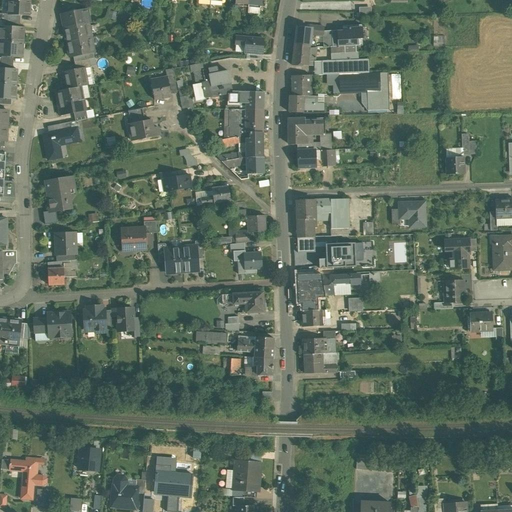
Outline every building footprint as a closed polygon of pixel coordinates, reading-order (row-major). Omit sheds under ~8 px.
[(30,1),(9,0),(8,15),(20,16),(27,16),(29,16),(30,1)] [(370,16),(370,7),(358,7),(358,17),(370,16)] [(87,10),(79,12),(80,19),(82,18),(88,17),(87,10)] [(79,12),(65,14),(67,21),(80,19),(79,12)] [(80,19),(67,21),(68,27),(83,24),(82,18),(80,19)] [(68,27),(64,28),(67,43),(90,38),(88,24),(88,23),(83,24),(68,27)] [(361,25),(348,26),(348,30),(343,30),(343,32),(332,33),(331,31),(332,47),(344,46),(355,46),(359,46),(359,39),(362,39),(361,25)] [(324,27),(310,26),(310,29),(312,29),(311,35),(323,36),(323,32),(323,31),(324,27)] [(4,27),(0,27),(0,41),(23,43),(24,28),(19,28),(4,27)] [(310,29),(296,27),(295,44),(309,46),(310,46),(311,35),(312,29),(310,29)] [(331,31),(323,32),(323,36),(323,48),(330,48),(332,48),(332,47),(331,31)] [(264,40),(235,37),(235,45),(244,46),(244,53),(247,54),(262,55),(263,55),(264,40)] [(90,38),(67,43),(70,57),(73,57),(93,53),(90,38)] [(23,43),(0,41),(0,57),(1,57),(13,58),(22,58),(23,43)] [(309,46),(295,44),(292,66),(307,66),(309,46)] [(315,46),(310,46),(309,46),(307,66),(314,66),(315,66),(315,63),(316,48),(315,48),(315,46)] [(344,46),(332,47),(332,48),(330,48),(331,55),(344,54),(344,46)] [(355,46),(344,46),(344,54),(355,53),(355,46)] [(93,53),(73,57),(74,63),(89,60),(94,59),(93,53)] [(344,54),(331,55),(332,62),(357,61),(357,53),(355,53),(344,54)] [(89,60),(74,63),(75,70),(83,68),(84,69),(90,67),(89,60)] [(332,62),(321,62),(322,75),(333,75),(339,74),(359,74),(358,61),(357,61),(332,62)] [(368,61),(358,61),(359,74),(368,73),(368,61)] [(207,62),(189,66),(191,73),(194,72),(208,69),(207,62)] [(321,62),(315,63),(315,66),(314,66),(315,76),(322,75),(321,62)] [(228,71),(218,73),(217,67),(208,69),(211,82),(212,86),(230,82),(228,71)] [(1,69),(0,68),(0,83),(16,85),(17,70),(13,70),(1,69)] [(75,70),(64,72),(67,90),(81,87),(87,86),(84,69),(83,68),(75,70)] [(173,69),(165,71),(167,80),(168,80),(168,84),(176,83),(173,69)] [(208,69),(194,72),(196,86),(202,84),(211,82),(208,69)] [(379,74),(339,75),(339,84),(339,93),(367,93),(380,92),(380,74),(379,74)] [(380,92),(367,93),(367,111),(381,110),(380,98),(387,98),(387,74),(384,74),(380,74),(380,92)] [(309,76),(293,76),(293,96),(302,97),(302,95),(310,94),(309,76)] [(167,80),(151,83),(154,100),(171,97),(168,84),(168,80),(167,80)] [(230,82),(212,86),(211,82),(202,84),(205,99),(228,94),(233,93),(230,82)] [(16,85),(0,83),(0,98),(11,99),(15,100),(16,85)] [(67,90),(55,92),(60,116),(73,113),(77,112),(76,111),(85,110),(81,87),(67,90)] [(233,93),(228,94),(227,110),(229,110),(239,110),(239,103),(238,103),(238,92),(233,93)] [(246,92),(238,92),(238,103),(239,103),(239,110),(245,111),(246,92)] [(263,93),(246,92),(245,111),(263,111),(263,93)] [(293,96),(289,96),(289,113),(309,113),(323,113),(323,104),(316,104),(302,103),(302,97),(293,96)] [(142,109),(128,112),(130,122),(144,119),(142,109)] [(85,110),(76,111),(77,112),(73,113),(75,122),(87,119),(85,110)] [(239,110),(229,110),(228,127),(227,127),(227,137),(228,137),(228,139),(238,137),(250,135),(250,133),(245,133),(245,111),(239,110)] [(263,111),(245,111),(245,133),(250,133),(263,133),(263,111)] [(323,118),(304,119),(288,119),(288,133),(289,132),(289,145),(297,145),(311,145),(311,144),(311,135),(320,134),(323,134),(323,118)] [(144,119),(130,122),(130,124),(128,125),(132,141),(159,136),(157,127),(153,128),(151,120),(144,122),(144,119)] [(69,123),(56,125),(57,132),(71,129),(69,123)] [(57,132),(43,135),(48,161),(62,158),(60,146),(79,142),(76,128),(71,129),(57,132)] [(239,143),(246,142),(246,147),(263,147),(263,133),(250,133),(250,135),(238,137),(239,143)] [(330,133),(323,134),(320,134),(320,143),(320,150),(321,150),(331,150),(330,133)] [(228,139),(221,141),(222,147),(239,143),(238,137),(228,139)] [(240,159),(246,158),(247,158),(263,158),(263,147),(246,147),(246,154),(238,154),(231,155),(232,160),(240,159)] [(178,150),(179,156),(184,156),(186,166),(196,165),(195,155),(189,156),(187,148),(178,150)] [(454,149),(445,149),(446,158),(454,157),(454,149)] [(462,149),(454,149),(454,157),(463,157),(463,154),(462,149)] [(331,150),(321,150),(320,150),(315,151),(316,167),(332,167),(332,150),(331,150)] [(315,151),(297,151),(298,168),(316,167),(315,151)] [(454,157),(446,158),(446,175),(464,174),(463,157),(454,157)] [(263,174),(263,158),(247,158),(247,171),(247,175),(248,175),(263,174)] [(232,160),(221,162),(227,167),(241,165),(240,159),(232,160)] [(247,171),(231,172),(241,180),(248,179),(248,175),(247,175),(247,171)] [(170,172),(159,174),(160,180),(163,179),(171,178),(170,172)] [(171,178),(163,179),(165,192),(191,188),(188,175),(171,178)] [(72,177),(45,182),(50,213),(68,210),(65,191),(74,189),(72,177)] [(228,187),(211,189),(212,191),(213,197),(213,204),(230,201),(228,187)] [(207,198),(201,198),(202,205),(213,204),(213,197),(207,198)] [(504,201),(494,201),(495,212),(495,219),(496,219),(511,218),(511,199),(503,200),(504,201)] [(330,200),(314,201),(315,216),(322,215),(322,214),(330,213),(331,213),(330,200)] [(346,200),(330,200),(331,213),(330,213),(330,221),(331,230),(348,229),(346,200)] [(314,201),(295,201),(297,238),(313,238),(313,229),(316,228),(315,221),(315,216),(314,201)] [(425,203),(399,204),(399,210),(399,220),(400,220),(412,219),(412,228),(426,228),(425,203)] [(399,210),(392,210),(392,224),(400,224),(400,220),(399,220),(399,210)] [(330,213),(322,214),(322,215),(315,216),(315,221),(330,221),(330,213)] [(264,216),(248,216),(249,233),(265,232),(264,216)] [(156,221),(143,222),(144,228),(145,234),(157,233),(156,221)] [(372,223),(364,223),(364,236),(373,235),(372,223)] [(144,228),(121,230),(123,251),(146,250),(145,234),(144,228)] [(249,233),(236,234),(236,231),(230,231),(230,238),(230,243),(250,241),(249,233)] [(75,234),(55,235),(56,255),(76,254),(75,234)] [(505,237),(497,237),(497,244),(492,245),(493,271),(511,270),(511,251),(511,247),(511,237),(505,238),(505,237)] [(313,238),(297,238),(298,253),(314,252),(313,238)] [(468,240),(453,241),(453,259),(451,259),(452,269),(468,268),(467,252),(470,251),(470,249),(469,249),(468,240)] [(476,240),(468,240),(469,249),(470,249),(470,251),(476,251),(476,240)] [(203,241),(195,242),(195,245),(195,250),(196,250),(197,260),(204,259),(203,241)] [(165,244),(157,245),(158,263),(166,262),(165,253),(166,253),(165,247),(165,244)] [(244,244),(230,245),(230,252),(233,252),(244,251),(244,244)] [(327,245),(328,262),(330,262),(341,262),(353,262),(353,244),(327,245)] [(195,245),(180,246),(182,273),(198,271),(197,260),(196,250),(195,250),(195,245)] [(180,246),(165,247),(166,253),(165,253),(166,262),(167,274),(182,273),(180,246)] [(244,251),(233,252),(234,262),(237,261),(238,275),(256,274),(255,270),(245,270),(244,254),(245,254),(244,251)] [(245,254),(244,254),(245,270),(255,270),(261,269),(260,253),(245,254)] [(76,254),(56,255),(56,262),(63,262),(70,261),(76,260),(76,254)] [(63,268),(47,269),(48,286),(64,285),(63,268)] [(322,275),(295,276),(296,304),(302,304),(302,312),(318,310),(317,298),(325,298),(325,296),(322,275)] [(330,276),(322,275),(325,296),(334,295),(333,284),(332,283),(331,283),(330,276)] [(350,276),(334,277),(334,275),(330,276),(331,283),(332,283),(333,284),(350,283),(350,276)] [(359,275),(350,276),(350,283),(350,285),(360,284),(359,275)] [(463,281),(446,281),(446,296),(444,296),(444,303),(444,304),(452,303),(464,303),(464,296),(463,296),(463,281)] [(262,293),(244,294),(245,304),(245,313),(263,312),(263,311),(264,311),(265,310),(265,305),(264,304),(263,303),(262,293)] [(244,294),(233,295),(233,304),(245,304),(244,294)] [(348,300),(349,312),(364,311),(363,299),(348,300)] [(98,307),(90,307),(89,308),(89,310),(84,311),(85,316),(83,316),(83,323),(86,325),(87,332),(95,331),(97,333),(103,333),(105,331),(105,329),(104,311),(104,309),(99,310),(99,307),(98,307)] [(133,309),(116,310),(118,332),(132,331),(134,331),(133,319),(134,319),(133,309)] [(318,310),(302,312),(303,328),(323,326),(322,310),(318,310)] [(327,310),(322,310),(323,326),(330,326),(329,313),(327,313),(327,310)] [(69,312),(47,314),(49,333),(49,338),(65,337),(64,330),(70,330),(69,312)] [(492,314),(469,315),(470,333),(480,332),(480,331),(493,331),(492,314)] [(134,319),(133,319),(134,331),(132,331),(132,337),(140,336),(140,318),(134,319)] [(8,320),(0,319),(0,343),(6,344),(8,320)] [(48,319),(34,320),(35,334),(49,333),(48,319)] [(20,321),(8,320),(6,344),(18,345),(19,338),(20,324),(20,321)] [(26,324),(20,324),(19,338),(27,339),(26,324)] [(227,334),(198,332),(197,343),(226,345),(227,334)] [(334,332),(322,332),(323,339),(323,340),(334,339),(334,332)] [(274,338),(255,337),(255,341),(254,347),(273,349),(274,338)] [(27,339),(19,338),(18,345),(18,349),(27,350),(27,339)] [(323,339),(303,340),(304,355),(321,354),(324,354),(323,340),(323,339)] [(334,339),(323,340),(324,354),(335,353),(334,339)] [(219,347),(203,346),(203,354),(219,356),(219,347)] [(273,349),(254,347),(254,350),(254,358),(272,359),(273,349)] [(324,354),(321,354),(321,366),(336,365),(336,353),(335,353),(324,354)] [(321,354),(304,355),(305,374),(322,373),(321,366),(321,354)] [(272,359),(254,358),(253,370),(251,370),(250,376),(258,377),(258,376),(272,376),(272,359)] [(251,370),(239,369),(240,359),(231,359),(230,369),(230,375),(250,376),(251,370)] [(272,392),(262,392),(262,401),(272,401),(272,392)] [(99,450),(81,449),(79,470),(97,471),(99,450)] [(190,497),(192,475),(175,474),(176,459),(157,457),(154,491),(168,492),(166,511),(177,511),(179,496),(190,497)] [(386,459),(356,458),(356,470),(386,471),(386,459)] [(26,462),(10,460),(10,463),(9,463),(9,466),(9,471),(23,472),(21,499),(32,500),(33,485),(34,481),(36,482),(36,476),(37,464),(37,463),(35,462),(26,462)] [(260,464),(235,461),(233,482),(240,482),(239,490),(243,491),(257,492),(258,477),(259,478),(260,464)] [(126,476),(113,475),(110,507),(134,509),(135,493),(136,487),(135,487),(126,487),(126,476)] [(43,477),(36,476),(36,482),(34,481),(33,485),(42,486),(46,484),(46,479),(43,477)] [(145,481),(136,481),(135,487),(136,487),(135,493),(144,494),(144,490),(145,481)] [(51,491),(38,490),(36,507),(49,509),(51,491)] [(416,496),(410,498),(412,508),(418,508),(417,498),(416,496)] [(243,498),(233,498),(233,506),(236,506),(244,506),(244,498),(243,498)] [(426,511),(427,498),(417,498),(418,508),(424,509),(423,511),(426,511)] [(74,511),(80,511),(81,500),(70,499),(69,511),(74,511)] [(143,499),(142,511),(151,511),(153,500),(143,499)] [(445,499),(433,500),(433,511),(443,511),(443,505),(445,505),(445,504),(445,499)] [(383,503),(367,503),(367,505),(361,504),(361,503),(360,503),(359,511),(389,511),(390,504),(389,504),(389,505),(383,505),(383,503)] [(465,511),(464,503),(445,504),(445,505),(443,505),(443,511),(465,511)]
